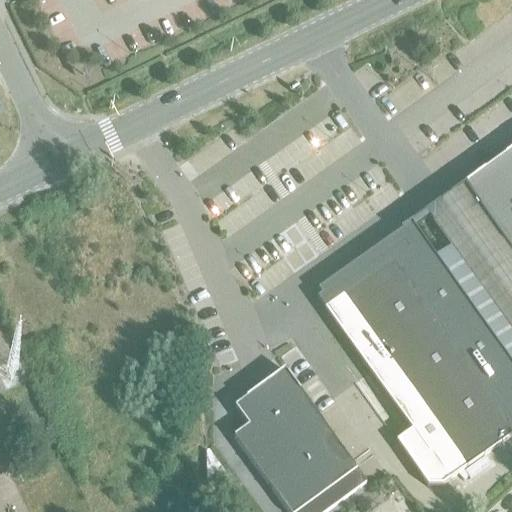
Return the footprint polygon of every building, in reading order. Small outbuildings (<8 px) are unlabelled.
[(511,151),(464,186),(511,252),(511,151)] [(435,261),(511,367),(511,252),(464,186),(425,214),(451,250),(435,261)] [(411,226),(336,280),(362,316),(340,332),(427,455),(411,465),(428,488),(441,488),(511,437),(511,367),(435,261),(411,226)] [(362,316),(336,280),(318,293),(321,298),(317,300),(340,332),(362,316)] [(208,342),(218,369),(233,363),(223,336),(208,342)] [(293,511),(356,467),(285,370),(235,406),(249,426),(234,437),(287,511),(293,511)]
